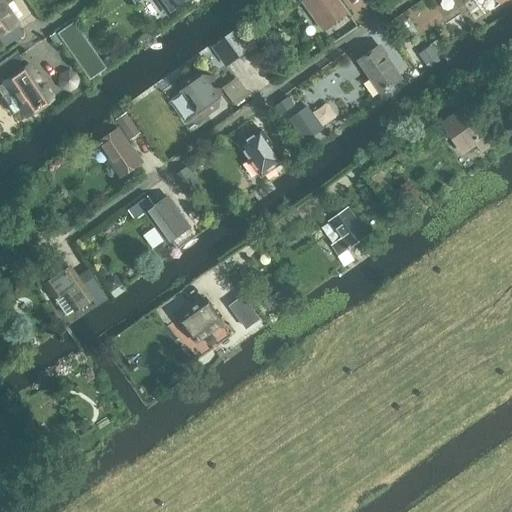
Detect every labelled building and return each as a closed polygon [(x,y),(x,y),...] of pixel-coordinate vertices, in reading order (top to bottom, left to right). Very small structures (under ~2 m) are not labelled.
[(0,0),(0,35),(18,23),(6,4),(10,1),(9,0),(0,0)] [(192,1),(191,0),(139,0),(148,13),(159,4),(169,18),(192,1)] [(323,32),(350,13),(340,0),(304,0),(301,2),(323,32)] [(238,29),(212,48),(226,68),(252,49),(238,29)] [(381,44),(357,60),(381,95),(404,79),(392,60),(381,44)] [(410,44),(402,49),(419,72),(427,67),(410,44)] [(0,59),(0,69),(2,74),(25,61),(19,49),(0,59)] [(90,78),(98,72),(90,60),(81,66),(90,78)] [(1,84),(0,84),(0,92),(13,112),(18,109),(24,119),(26,119),(28,119),(54,100),(54,99),(30,63),(29,62),(26,63),(0,80),(1,83),(1,84)] [(80,79),(77,72),(68,68),(60,73),(58,81),(62,89),(71,91),(78,87),(80,79)] [(204,75),(180,91),(197,115),(221,99),(204,75)] [(235,106),(252,95),(239,76),(222,87),(235,106)] [(482,153),(496,144),(468,103),(441,122),(464,155),(477,146),(482,153)] [(307,105),(288,119),(305,142),(324,129),(307,105)] [(96,142),(121,179),(145,162),(120,126),(96,142)] [(261,179),(286,162),(262,127),(237,144),(261,179)] [(187,167),(175,175),(190,198),(202,190),(187,167)] [(193,229),(188,221),(168,194),(143,211),(168,246),(193,229)] [(369,234),(348,207),(328,222),(340,238),(331,245),(339,256),(369,234)] [(63,234),(78,223),(71,212),(55,223),(63,234)] [(66,315),(67,314),(89,300),(68,268),(44,284),(66,315)] [(271,310),(291,295),(271,268),(251,282),(271,310)] [(247,330),(261,319),(244,295),(229,306),(247,330)] [(197,342),(224,323),(206,299),(180,317),(197,342)]
